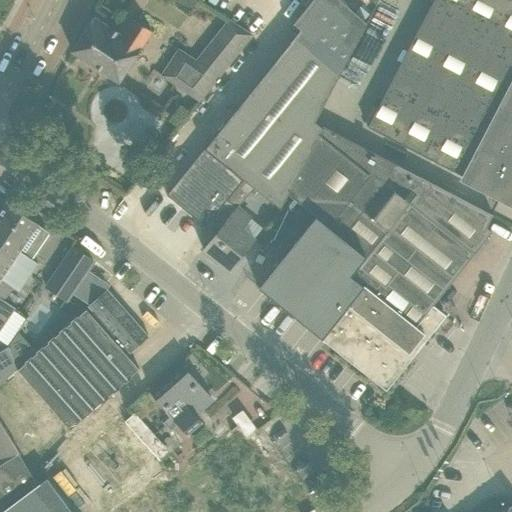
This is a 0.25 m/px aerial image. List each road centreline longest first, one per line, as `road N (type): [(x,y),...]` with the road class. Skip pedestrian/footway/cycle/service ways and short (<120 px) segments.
road 1 (unclassified): [(407,475),(0,152)]
road 2 (unclassified): [(407,475),(443,431),(511,289)]
